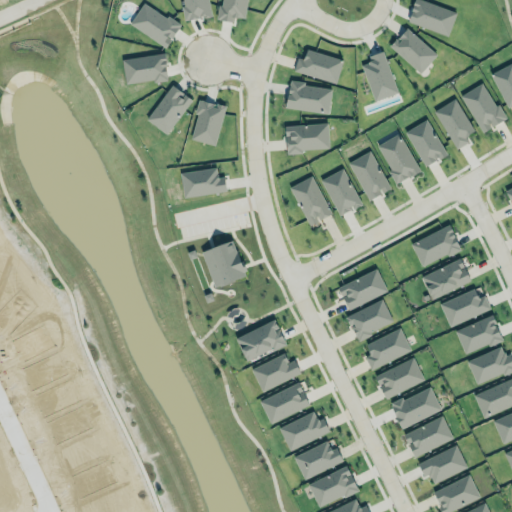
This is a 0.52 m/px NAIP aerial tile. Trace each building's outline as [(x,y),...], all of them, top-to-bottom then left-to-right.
[(208,0),(181,0),(185,20),(211,16),(208,0)] [(220,0),(244,0),(242,17),(232,16),(231,21),(215,19),(217,4),(220,5),(220,0)] [(166,47),(180,25),(143,2),(129,24),(166,47)] [(388,47),(420,72),(436,53),(404,27),(388,47)] [(335,83),(342,59),(306,49),(304,57),(297,55),(293,71),(335,83)] [(360,65),(374,101),(397,92),(382,50),(367,56),(369,61),(360,65)] [(122,58),(124,83),(167,79),(164,53),(122,58)] [(511,62),(490,73),(506,108),(511,105),(511,62)] [(328,113),(331,87),(288,82),(285,108),(328,113)] [(480,132),(503,120),(483,82),(460,94),(480,132)] [(145,119),(165,134),(191,99),(171,84),(145,119)] [(472,132),(456,98),(434,109),(453,149),(468,142),(465,135),(472,132)] [(197,99),(222,106),(211,143),(190,137),(196,114),(192,113),(197,99)] [(422,169),(446,155),(424,117),(400,131),(422,169)] [(284,125),(285,151),(328,149),(327,123),(284,125)] [(419,170),(398,132),(375,146),(397,183),(419,170)] [(348,161),(367,200),(389,189),(370,150),(348,161)] [(178,172),(214,166),(215,175),(217,175),(218,178),(222,177),(224,190),(182,196),(178,172)] [(320,178),(338,216),(361,205),(343,168),(320,178)] [(330,214),(311,175),(289,186),(308,225),(330,214)] [(503,191),(511,186),(511,204),(509,199),(507,200),(503,191)] [(409,243),(421,267),(459,248),(448,224),(409,243)] [(244,277),(235,240),(202,249),(211,286),(244,277)] [(420,276),(431,299),(470,280),(459,257),(420,276)] [(336,287),(374,268),(385,291),(347,310),(336,287)] [(438,303),(448,326),(489,309),(483,294),(477,297),(474,288),(438,303)] [(356,339),(392,321),(381,298),(345,316),(356,339)] [(464,354),(501,338),(491,314),(454,329),(464,354)] [(285,343),(274,319),(234,337),(245,361),(285,343)] [(360,355),(366,352),(361,344),(397,325),(411,350),(369,372),(360,355)] [(511,360),(509,353),(504,355),(500,346),(466,360),(476,384),(511,369),(511,360)] [(292,358),(298,371),(260,390),(249,368),(282,352),(287,361),(292,358)] [(373,375),(410,356),(422,379),(384,398),(373,375)] [(511,404),(511,377),(472,394),(482,417),(511,404)] [(308,405),(297,381),(258,400),(269,423),(308,405)] [(401,428),(440,409),(429,385),(389,404),(401,428)] [(276,426),(312,410),(315,418),(320,416),(327,431),(287,450),(276,426)] [(501,444),(511,439),(511,411),(491,420),(501,444)] [(402,432),(412,456),(452,439),(442,415),(402,432)] [(291,455),(326,437),(332,448),(335,446),(341,457),(302,477),(291,455)] [(416,462),(453,444),(463,461),(461,462),(463,465),(433,482),(429,480),(426,472),(421,475),(416,462)] [(511,448),(503,452),(511,473),(511,448)] [(317,507),(357,489),(346,465),(306,483),(317,507)] [(441,511),(444,511),(479,498),(469,474),(432,490),(441,511)] [(368,511),(365,504),(358,506),(354,498),(324,511),(368,511)] [(488,511),(485,503),(462,511),(488,511)]
